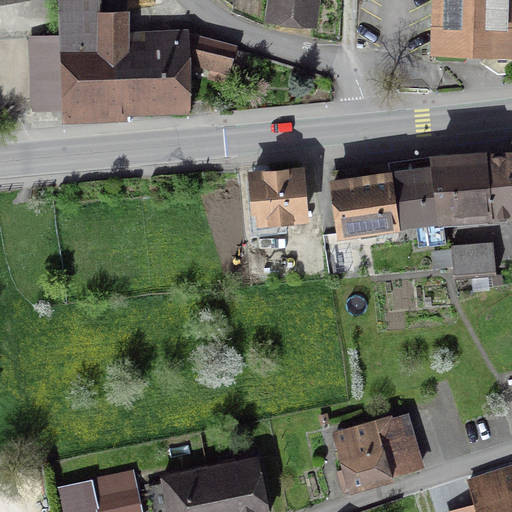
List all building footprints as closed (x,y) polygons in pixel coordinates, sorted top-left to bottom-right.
[(40,0),(0,0),(0,8),(41,0),(40,0)] [(190,62),(189,32),(142,35),(139,14),(111,15),(108,0),(63,0),(67,39),(31,42),(33,114),(70,113),(71,121),(188,112),(190,62)] [(319,0),(268,0),(267,18),(317,24),(319,0)] [(511,0),(431,0),(430,62),(511,64),(511,0)] [(189,32),(190,62),(194,68),(238,80),(245,51),(189,32)] [(511,211),(511,153),(482,154),(488,214),(511,211)] [(488,214),(482,154),(433,157),(442,217),(488,214)] [(389,163),(398,222),(434,217),(435,223),(416,226),(418,243),(450,238),(447,222),(442,222),(442,217),(433,157),(389,163)] [(398,222),(389,163),(332,172),(342,232),(398,222)] [(302,167),(237,175),(242,224),(306,217),(302,167)] [(490,246),(451,250),(455,281),(494,276),(490,246)] [(409,409),(333,429),(344,468),(336,470),(342,492),(395,478),(393,471),(424,463),(409,409)] [(270,511),(258,451),(161,471),(168,511),(270,511)] [(511,511),(511,462),(466,477),(473,499),(442,509),(442,511),(511,511)] [(142,511),(133,467),(57,484),(62,511),(142,511)]
